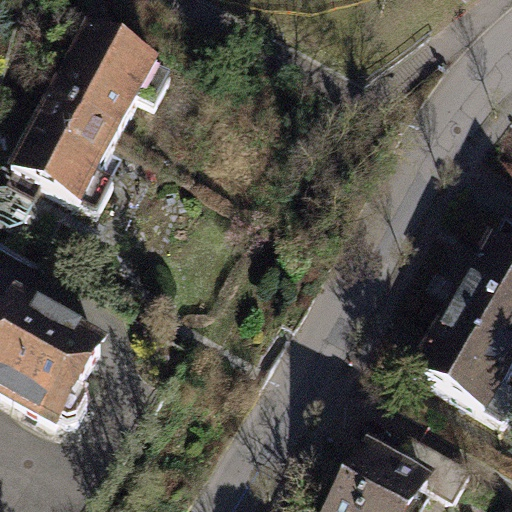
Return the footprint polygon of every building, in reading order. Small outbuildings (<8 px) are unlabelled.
[(107,41),(58,116),(124,159),(147,123),(159,130),(185,91),(107,41)] [(58,116),(10,192),(88,241),(112,204),(100,196),(124,159),(58,116)] [(511,254),(511,223),(498,246),(511,254)] [(511,254),(498,246),(459,309),(511,341),(511,254)] [(127,352),(14,279),(0,300),(0,392),(74,440),(81,431),(89,436),(117,394),(105,386),(127,352)] [(511,341),(459,309),(419,372),(511,429),(511,341)] [(394,488),(355,463),(323,511),(470,511),(476,503),(411,461),(394,488)]
